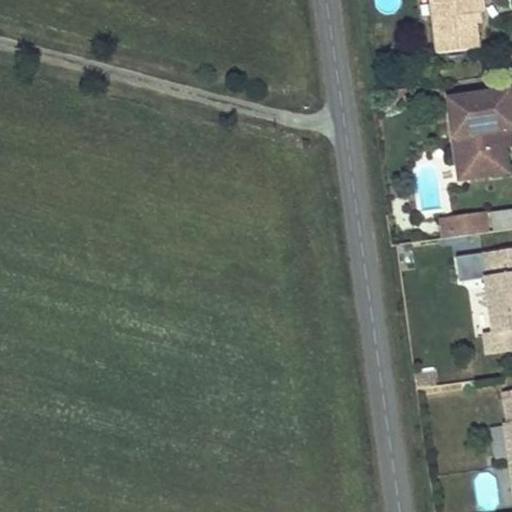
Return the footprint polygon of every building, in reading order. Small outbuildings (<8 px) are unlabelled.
[(483,12),(480,0),(430,0),(437,55),(478,49),(475,24),(473,14),(479,13),(483,12)] [(511,128),(511,116),(508,90),(446,99),(451,137),(464,135),(470,179),(508,174),(504,148),(501,130),(507,129),(511,128)] [(510,148),(507,129),(501,130),(504,148),(510,148)] [(470,179),(464,135),(451,137),(457,181),(470,179)] [(511,230),(511,211),(493,214),(496,232),(511,230)] [(486,234),(483,214),(463,217),(458,224),(459,237),(486,234)] [(459,237),(458,224),(463,217),(450,219),(452,238),(459,237)] [(511,250),(481,255),(485,281),(492,335),(511,332),(511,250)] [(485,281),(481,255),(456,258),(460,285),(485,281)] [(511,350),(511,332),(492,335),(483,336),(486,354),(511,350)] [(511,391),(503,393),(507,424),(504,424),(508,456),(511,482),(511,391)] [(508,456),(504,424),(489,426),(493,458),(508,456)]
